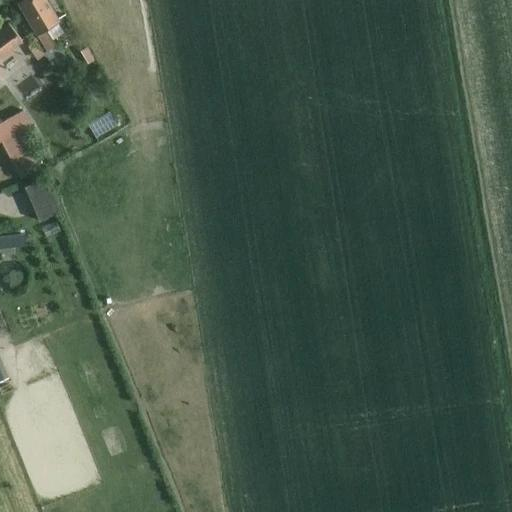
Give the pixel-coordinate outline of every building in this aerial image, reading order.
[(25,0),(20,3),(47,49),(56,44),(46,29),(59,21),(46,0),(25,0)] [(9,23),(0,30),(0,56),(22,40),(9,23)] [(88,120),(97,136),(117,125),(108,109),(88,120)] [(0,126),(0,140),(27,125),(21,115),(0,126)] [(6,151),(25,140),(20,131),(1,141),(6,151)] [(11,160),(30,149),(25,140),(6,151),(11,160)] [(16,169),(35,158),(30,149),(11,160),(16,169)] [(21,178),(40,167),(35,158),(16,169),(21,178)] [(24,235),(13,236),(15,247),(25,245),(24,235)] [(0,381),(8,379),(0,358),(0,381)]
